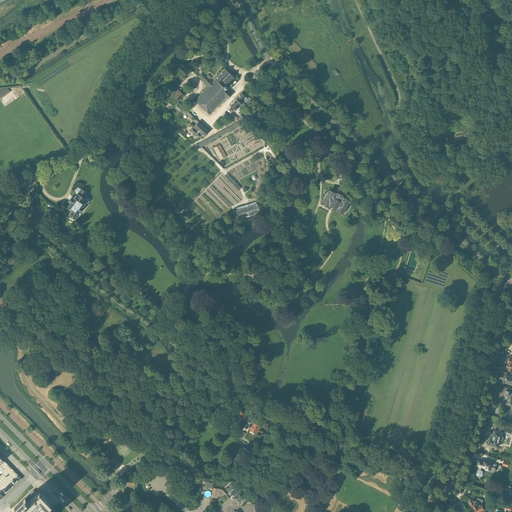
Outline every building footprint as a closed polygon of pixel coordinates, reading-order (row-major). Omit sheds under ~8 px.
[(209,86),(197,98),(195,101),(209,114),(226,96),(228,98),(231,95),(225,89),(226,87),(226,86),(225,85),(224,86),(223,87),(220,84),(229,73),(230,72),(229,71),(228,72),(225,69),(212,82),(202,72),(198,76),(209,86)] [(234,78),(229,73),(220,84),(223,87),(224,86),(225,85),(226,86),(234,78)] [(0,97),(1,98),(10,92),(7,88),(0,88),(0,97)] [(181,92),(176,88),(171,92),(170,94),(178,101),(184,95),(181,92)] [(236,98),(243,105),(244,104),(243,103),(245,102),(247,104),(251,99),(248,97),(247,98),(241,93),(236,98)] [(243,105),(236,98),(230,105),(235,110),(238,107),(240,109),(243,105)] [(159,100),(153,106),(156,109),(162,103),(159,100)] [(186,114),(192,120),(194,118),(188,112),(186,114)] [(201,146),(244,123),(243,123),(241,120),(200,143),(202,146),(201,146)] [(198,121),(193,127),(190,131),(198,138),(201,134),(204,137),(209,131),(203,125),(203,124),(202,125),(198,121)] [(220,144),(213,148),(220,160),(227,156),(220,144)] [(343,174),(346,176),(350,170),(352,171),(354,167),(349,164),(343,174)] [(83,209),(82,208),(82,207),(86,202),(83,200),(84,198),(82,197),(85,192),(81,189),(81,190),(78,187),(75,190),(79,193),(78,194),(78,193),(76,196),(76,195),(73,199),(72,198),(70,201),(69,203),(70,203),(68,207),(69,208),(69,209),(70,210),(71,210),(72,210),(70,212),(69,214),(70,215),(69,216),(68,218),(68,219),(70,221),(71,220),(73,221),(74,220),(75,220),(77,217),(76,216),(79,212),(80,211),(80,212),(83,209)] [(28,203),(37,193),(34,190),(26,200),(28,203)] [(337,193),(336,194),(334,193),(333,193),(333,192),(331,191),(330,191),(329,190),(323,202),(328,204),(328,203),(331,205),(330,206),(334,209),(335,207),(341,197),(342,195),(337,193)] [(341,197),(335,207),(338,208),(337,209),(342,212),(348,201),(343,198),(341,197)] [(259,212),(257,204),(256,204),(256,202),(236,208),(236,210),(239,219),(259,212)] [(52,206),(43,216),(46,219),(55,209),(52,206)] [(294,226),(291,229),(300,237),(301,236),(301,235),(302,234),(300,232),(299,233),(295,228),(296,227),(294,226)] [(504,378),(503,381),(504,381),(503,382),(511,384),(511,376),(506,374),(504,378)] [(323,406),(315,400),(312,405),(319,411),(323,406)] [(239,409),(232,415),(237,421),(244,415),(239,409)] [(249,429),(256,432),(260,425),(253,421),(249,429)] [(491,434),(490,437),(490,439),(489,439),(489,442),(488,443),(494,445),(494,446),(495,446),(496,446),(498,446),(500,440),(502,441),(502,440),(503,440),(503,438),(503,437),(503,436),(504,431),(511,434),(511,431),(511,427),(497,423),(495,429),(497,429),(497,430),(495,430),(493,435),(491,434)] [(479,460),(477,465),(479,466),(477,471),(476,471),(476,474),(476,475),(477,476),(478,476),(479,477),(480,477),(481,476),(482,475),(483,475),(483,474),(483,472),(482,471),(481,470),(480,470),(482,467),(485,468),(484,470),(493,472),(494,471),(496,464),(484,460),(483,462),(479,460)] [(34,490),(14,508),(17,511),(55,511),(48,504),(51,501),(39,489),(36,492),(34,490)] [(246,497),(243,494),(241,492),(239,493),(238,492),(232,498),(238,504),(246,497)] [(473,508),(482,504),(482,503),(482,502),(483,500),(479,498),(478,498),(477,501),(476,501),(475,500),(474,501),(473,499),(470,499),(469,502),(470,503),(473,508)]
